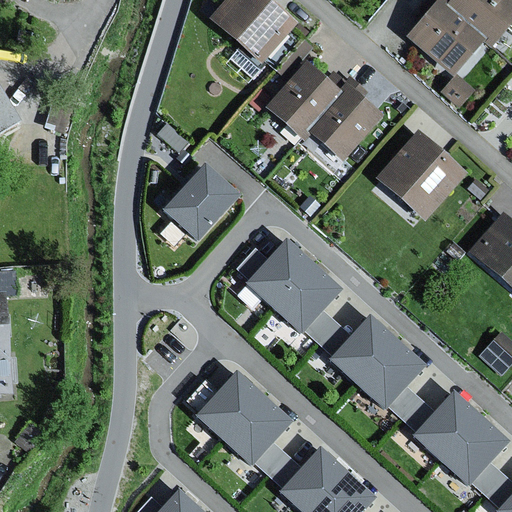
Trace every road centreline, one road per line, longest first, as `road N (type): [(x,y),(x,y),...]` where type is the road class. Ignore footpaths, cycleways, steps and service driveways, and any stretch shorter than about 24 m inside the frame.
road 1 (residential): [(100,511),(123,409),(132,140),(174,0)]
road 2 (residential): [(309,0),(511,175)]
